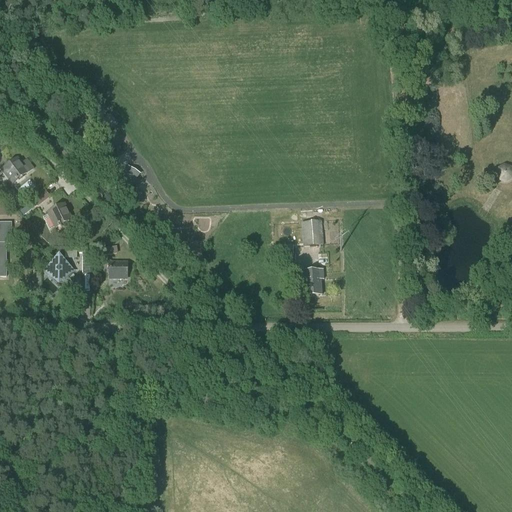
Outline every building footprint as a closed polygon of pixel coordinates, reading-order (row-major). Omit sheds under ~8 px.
[(29,172),(17,158),(0,170),(0,172),(12,186),(29,172)] [(511,177),(511,171),(510,167),(503,165),(497,168),(494,175),(497,182),(504,184),(511,181),(511,177)] [(111,189),(124,197),(138,177),(125,169),(111,189)] [(50,198),(46,192),(33,201),(38,207),(50,198)] [(64,204),(45,214),(53,231),(72,222),(64,204)] [(321,222),(300,224),(302,249),(323,247),(321,222)] [(0,278),(6,279),(6,246),(12,246),(11,224),(0,223),(0,278)] [(117,248),(100,250),(101,257),(118,255),(117,248)] [(284,267),(284,271),(296,270),(295,256),(293,256),(293,248),(281,249),(281,256),(279,256),(279,267),(284,267)] [(55,276),(59,280),(65,274),(67,277),(72,272),(59,260),(46,272),(52,278),(55,276)] [(109,263),(109,281),(127,281),(128,263),(109,263)] [(323,281),(322,271),(302,273),(304,298),(322,297),(321,281),(323,281)]
